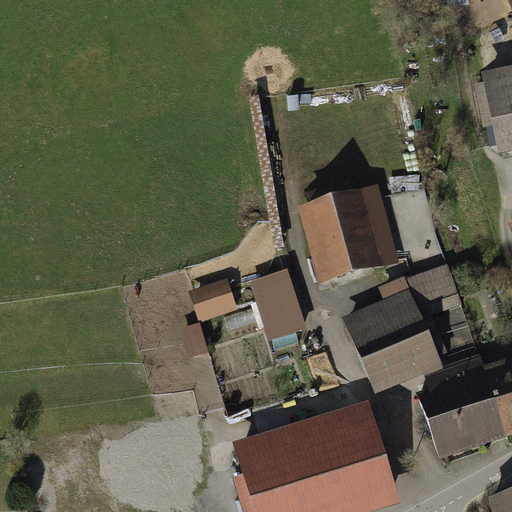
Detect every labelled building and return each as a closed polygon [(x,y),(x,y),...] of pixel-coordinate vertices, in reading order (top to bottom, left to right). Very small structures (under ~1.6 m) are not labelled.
[(511,67),(482,73),(484,84),(497,146),(499,155),(511,151),(511,67)] [(367,191),(298,210),(318,284),(388,264),(367,191)] [(371,384),(443,351),(429,316),(460,304),(447,266),(383,289),(391,307),(345,327),(371,384)] [(469,266),(455,270),(461,294),(476,290),(469,266)] [(288,272),(251,283),(269,342),(307,330),(288,272)] [(227,278),(190,290),(200,323),(238,311),(227,278)] [(122,304),(144,298),(140,280),(117,286),(122,304)] [(139,313),(162,421),(225,408),(208,325),(169,333),(164,308),(139,313)] [(468,446),(504,435),(484,373),(482,364),(427,381),(431,395),(419,399),(437,456),(468,446)] [(511,364),(484,373),(504,435),(511,432),(511,364)] [(243,445),(252,472),(242,475),(253,511),(373,511),(396,505),(374,435),(367,437),(359,409),(243,445)] [(112,469),(115,483),(123,496),(136,505),(151,508),(166,505),(179,496),(188,483),(190,467),(187,452),(177,440),(164,432),(148,430),(134,434),(123,442),(115,455),(112,469)] [(54,471),(35,474),(39,505),(58,503),(54,471)] [(492,511),(511,511),(511,492),(489,499),(492,511)]
